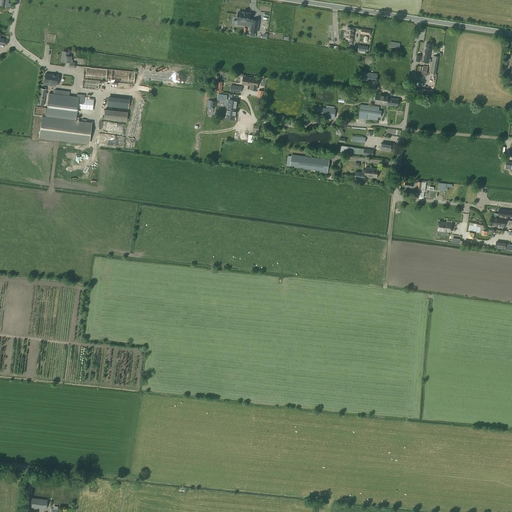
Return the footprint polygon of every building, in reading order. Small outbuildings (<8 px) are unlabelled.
[(251,22),(252,14),(248,13),(248,12),(244,12),(244,13),(240,12),(239,20),(244,21),(244,26),(252,27),(252,31),(258,32),(260,21),(254,20),(253,22),(251,22)] [(347,27),(345,37),(353,38),(354,28),(347,27)] [(426,43),(422,62),(427,63),(429,51),(430,51),(432,44),(426,43)] [(63,51),(61,61),(70,63),(69,67),(74,68),(74,63),(70,62),(71,57),(68,56),(69,52),(63,51)] [(433,56),(430,74),(435,75),(438,56),(433,56)] [(417,66),(416,75),(426,77),(427,68),(417,66)] [(84,67),(82,89),(98,90),(99,82),(134,85),(135,72),(84,67)] [(236,72),(236,75),(238,75),(238,76),(243,77),(242,84),(251,85),(250,89),(256,90),(257,84),(258,79),(243,77),(244,75),(244,74),(238,73),(236,72)] [(360,72),(359,82),(369,83),(368,91),(375,91),(377,75),(360,72)] [(45,74),(43,85),(50,85),(50,84),(57,85),(58,75),(51,74),(51,75),(45,74)] [(61,74),(61,83),(72,83),(72,74),(61,74)] [(40,85),(37,105),(43,106),(46,89),(44,89),(44,85),(40,85)] [(417,94),(416,96),(432,98),(433,91),(421,89),(420,94),(417,94)] [(74,120),(75,121),(76,112),(76,110),(75,110),(76,98),(49,94),(47,116),(74,119),(74,120)] [(387,105),(387,98),(388,96),(376,94),(375,103),(387,105)] [(92,111),(93,100),(84,99),(84,96),(77,95),(76,98),(76,110),(77,110),(92,111)] [(387,105),(397,106),(398,100),(387,98),(387,105)] [(228,107),(227,117),(234,118),(235,108),(239,109),(241,101),(233,100),(232,108),(228,107)] [(360,105),(358,118),(383,122),(385,108),(360,105)] [(46,117),(47,109),(35,107),(33,116),(46,117)] [(315,107),(314,116),(334,119),(335,110),(315,107)] [(103,110),(102,119),(125,121),(126,112),(103,110)] [(42,117),(39,137),(89,143),(91,124),(42,117)] [(382,142),(381,150),(390,151),(391,144),(382,142)] [(287,156),(286,166),(290,166),(290,167),(327,172),(329,160),(291,155),(291,156),(287,156)] [(378,169),(365,167),(365,171),(362,170),(362,173),(355,172),(355,178),(364,179),(365,176),(376,178),(378,169)] [(405,181),(404,187),(416,189),(416,191),(418,191),(418,193),(412,192),(411,197),(423,198),(424,192),(425,192),(426,183),(425,182),(425,181),(418,181),(418,180),(417,180),(417,181),(417,183),(405,181)] [(493,217),(492,225),(504,227),(506,225),(506,220),(505,219),(502,218),(502,216),(511,216),(511,211),(498,209),(498,215),(498,218),(493,217)] [(447,222),(439,222),(438,231),(451,232),(452,223),(451,223),(452,221),(447,220),(447,222)] [(31,498),(30,507),(46,509),(47,500),(31,498)]
